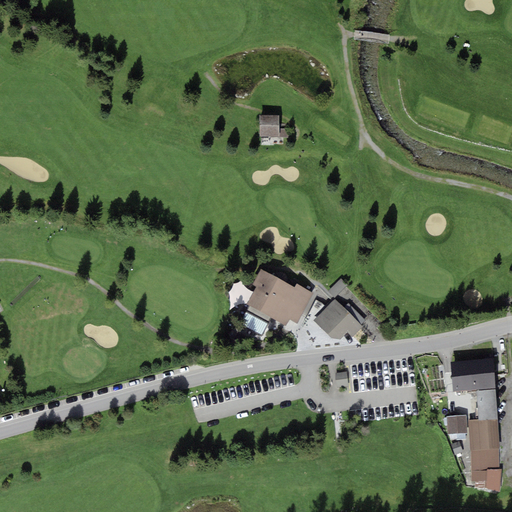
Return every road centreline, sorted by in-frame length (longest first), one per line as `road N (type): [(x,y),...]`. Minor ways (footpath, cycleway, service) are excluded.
road 1 (residential): [(511,324),(414,347),(238,369),(0,433)]
road 2 (track): [(511,195),(361,149),(234,155)]
road 3 (track): [(511,92),(416,43),(382,36)]
road 4 (track): [(338,17),(348,32),(361,149)]
road 5 (track): [(297,151),(292,119),(233,100),(207,71)]
